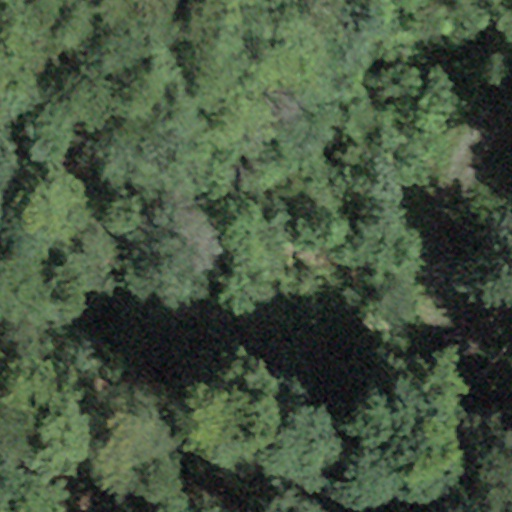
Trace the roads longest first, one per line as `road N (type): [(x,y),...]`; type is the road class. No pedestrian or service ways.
road 1 (track): [(511,314),(453,329),(430,229),(511,111)]
road 2 (track): [(453,329),(351,511)]
